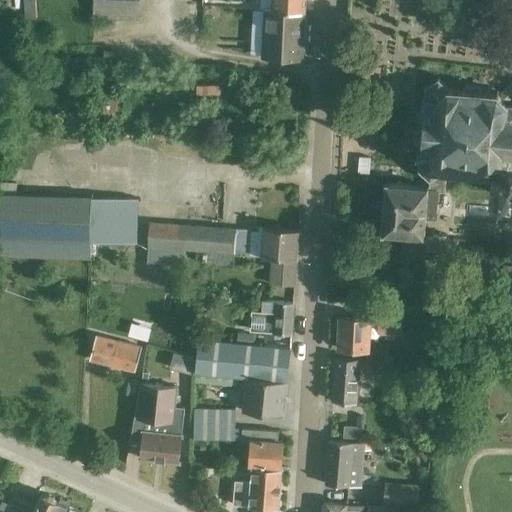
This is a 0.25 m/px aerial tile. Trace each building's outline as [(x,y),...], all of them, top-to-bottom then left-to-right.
[(35,0),(24,0),(26,18),(37,17),(35,0)] [(142,19),(143,0),(96,0),(96,17),(142,19)] [(272,0),(272,10),(305,11),(305,0),(272,0)] [(305,11),(265,9),(262,57),(303,60),(305,11)] [(438,190),(445,191),(447,171),(457,172),(457,175),(458,175),(458,176),(473,177),(473,176),(475,176),(475,173),(492,174),(491,193),(509,194),(509,199),(511,199),(511,104),(507,104),(511,98),(511,83),(498,94),(499,91),(498,90),(496,93),(482,92),(482,89),(480,89),(480,87),(466,86),(465,87),(464,87),(463,90),(448,89),(440,80),(440,77),(438,77),(438,79),(427,87),(425,85),(424,87),(426,88),(425,99),(422,98),(421,112),(417,112),(414,143),(419,144),(417,157),(421,157),(420,168),(417,169),(417,171),(420,170),(430,178),(430,186),(431,186),(431,189),(438,190)] [(210,91),(210,81),(191,82),(191,91),(210,91)] [(105,93),(104,120),(117,120),(118,98),(117,98),(117,93),(105,93)] [(359,157),(358,173),(369,174),(371,157),(359,157)] [(431,186),(430,186),(386,183),(382,233),(407,235),(407,237),(402,236),(401,252),(465,257),(466,240),(446,238),(447,234),(434,233),(433,237),(424,237),(426,219),(436,219),(438,190),(431,189),(431,186)] [(0,253),(91,257),(92,241),(137,243),(138,198),(0,193),(0,194),(0,253)] [(249,253),(251,229),(150,222),(147,263),(183,265),(184,249),(235,252),(249,253)] [(250,255),(262,256),(272,257),(270,283),(295,285),(299,229),(255,226),(254,238),(251,238),(250,255)] [(511,267),(504,266),(502,289),(511,289),(511,267)] [(292,334),(294,302),(267,301),(266,312),(254,311),(253,311),(252,311),(251,330),(252,330),(265,331),(265,338),(274,338),(274,334),(292,334)] [(400,333),(401,318),(368,316),(368,319),(341,318),(339,347),(368,348),(369,327),(380,327),(380,331),(400,333)] [(131,326),(129,334),(149,340),(151,331),(131,326)] [(238,334),(237,342),(254,344),(255,335),(238,334)] [(135,370),(142,346),(97,335),(90,359),(135,370)] [(284,415),(291,347),(254,344),(237,342),(199,338),(195,381),(238,385),(238,376),(246,377),(242,411),(284,415)] [(376,374),(377,360),(360,359),(335,357),(332,400),(357,402),(359,372),(376,374)] [(129,382),(127,395),(136,396),(138,384),(129,382)] [(174,406),(176,386),(141,382),(141,383),(135,418),(153,420),(152,431),(143,430),(140,457),(179,462),(182,435),(183,425),(185,407),(174,406)] [(242,439),(243,428),(235,428),(236,409),(195,408),(194,438),(235,439),(242,439)] [(363,427),(345,426),(344,438),(362,439),(363,427)] [(279,430),(243,428),(242,439),(250,439),(249,464),(282,466),(283,441),(278,441),(279,430)] [(361,486),(363,467),(364,450),(371,450),(371,443),(329,439),(326,483),(361,486)] [(282,470),(281,470),(252,468),(251,481),(235,480),(233,504),(278,508),(279,508),(282,470)] [(420,486),(386,482),(384,504),(418,508),(420,486)] [(79,511),(80,511),(42,493),(36,505),(15,495),(6,511),(79,511)] [(363,511),(364,505),(324,502),(323,511),(363,511)]
